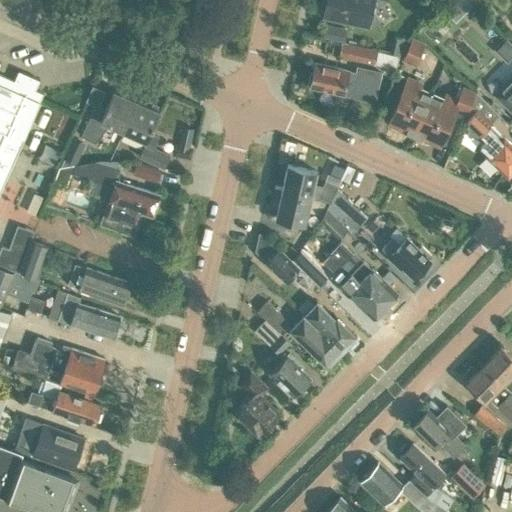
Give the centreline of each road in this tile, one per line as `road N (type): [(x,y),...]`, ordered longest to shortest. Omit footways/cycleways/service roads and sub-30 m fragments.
road 1 (residential): [(165,481),(212,494),(242,485),(486,240)]
road 2 (residential): [(165,481),(249,98)]
road 3 (residential): [(511,287),(294,511)]
road 4 (unclassified): [(249,98),(510,213)]
road 5 (unclassified): [(17,0),(249,98)]
